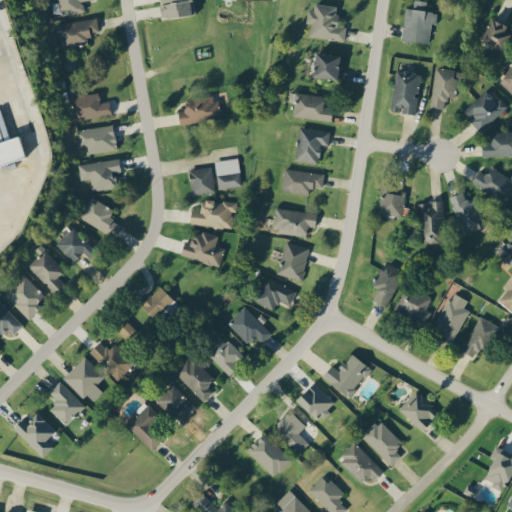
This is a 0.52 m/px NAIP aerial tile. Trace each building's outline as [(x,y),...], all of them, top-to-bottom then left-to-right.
[(57,0),(60,15),(84,11),(82,1),(85,0),(57,0)] [(158,0),(161,17),(194,13),(192,0),(158,0)] [(426,0),(424,0),(413,0),(412,8),(405,7),(401,39),(428,43),(431,22),(436,23),(437,12),(425,10),(426,0)] [(344,40),(346,26),(336,25),(338,6),(314,2),(313,10),(307,9),(305,22),(311,23),(310,36),(344,40)] [(510,25),(491,17),(481,40),(501,48),(510,25)] [(56,24),(60,49),(88,45),(86,35),(98,33),(96,18),(56,24)] [(340,53),(315,52),(314,77),(338,78),(340,53)] [(511,63),(497,79),(511,92),(511,63)] [(429,106),(444,108),(447,95),(455,97),(460,70),(436,66),(429,106)] [(415,113),(420,73),(395,69),(390,108),(401,110),(400,111),(415,113)] [(508,108),(501,98),(496,101),(488,90),(463,108),(478,130),(508,108)] [(111,114),(109,101),(100,102),(98,92),(70,97),(73,120),(111,114)] [(325,95),(296,92),(293,116),(331,120),(333,107),(324,106),(325,95)] [(179,122),(219,119),(216,95),(184,98),(185,111),(178,111),(179,122)] [(88,152),(116,149),(113,125),(75,128),(77,147),(87,146),(88,152)] [(330,131),(299,126),(294,160),(318,163),(320,144),(328,145),(330,131)] [(0,171),(17,166),(10,146),(0,149),(0,171)] [(219,189),(242,184),(236,157),(213,162),(219,189)] [(91,190),(116,187),(115,172),(120,171),(119,159),(78,163),(80,179),(90,178),(91,190)] [(214,191),(211,166),(188,169),(192,194),(214,191)] [(511,175),(510,178),(492,166),(486,174),(480,170),(473,180),(507,203),(511,196),(511,175)] [(323,188),(324,172),(283,169),(282,191),(308,193),(309,187),(323,188)] [(380,215),(403,216),(404,188),(381,187),(380,215)] [(467,203),(463,191),(451,195),(463,233),(482,226),(474,201),(467,203)] [(119,222),(109,218),(114,209),(88,198),(79,219),(115,234),(119,222)] [(237,202),(201,199),(200,209),(191,208),(190,224),(231,227),(233,211),(236,211),(237,202)] [(441,199),(429,200),(430,202),(418,203),(422,242),(445,240),(441,199)] [(317,212),(276,208),(273,232),(306,235),(307,226),(315,227),(317,212)] [(73,262),(82,251),(89,258),(96,250),(72,227),(55,245),(73,262)] [(180,254),(219,266),(224,247),(215,244),(217,236),(195,229),(191,242),(185,240),(180,254)] [(310,248),(286,241),(276,273),(300,280),(310,248)] [(26,264),(55,294),(65,285),(57,277),(65,270),(43,247),(26,264)] [(404,271),(385,261),(373,285),(378,288),(372,300),(386,307),(404,271)] [(511,312),(511,273),(502,286),(507,290),(498,299),(511,312)] [(29,318),(41,307),(38,303),(45,297),(24,274),(5,292),(29,318)] [(273,309),(277,299),(289,304),(296,290),(266,276),(254,300),(273,309)] [(139,304),(153,318),(174,299),(159,284),(139,304)] [(396,307),(422,320),(433,297),(407,285),(396,307)] [(468,300),(452,292),(432,330),(453,341),(469,310),(464,307),(468,300)] [(23,323),(0,302),(0,334),(0,335),(7,328),(14,334),(23,323)] [(262,323),(263,323),(246,305),(227,323),(248,344),(256,337),(261,342),(271,333),(262,323)] [(461,350),(474,357),(479,348),(484,350),(497,325),(480,316),(461,350)] [(115,329),(127,341),(137,331),(124,319),(115,329)] [(221,335),(205,352),(228,373),(243,356),(221,335)] [(88,352),(118,380),(134,362),(114,343),(108,350),(98,341),(88,352)] [(322,378),(351,396),(370,366),(350,353),(339,370),(330,364),(322,378)] [(202,401),(214,391),(207,383),(213,378),(192,355),(175,371),(202,401)] [(82,397),(104,376),(85,356),(62,377),(82,397)] [(84,406),(60,380),(49,391),(57,401),(49,408),(65,425),(84,406)] [(336,403),(315,381),(298,398),(319,420),(336,403)] [(154,399),(172,418),(190,402),(172,382),(154,399)] [(398,408),(421,430),(439,411),(416,389),(398,408)] [(153,449),(166,433),(153,423),(160,414),(147,403),(127,428),(153,449)] [(306,425),(291,411),(274,428),(299,453),(309,443),(298,433),(306,425)] [(23,418),(13,427),(42,458),(54,447),(46,439),(55,431),(38,412),(27,423),(23,418)] [(402,441),(378,419),(362,436),(391,465),(400,455),(394,449),(402,441)] [(291,459),(264,432),(246,450),(274,477),(291,459)] [(338,459),(361,481),(367,475),(373,481),(383,470),(354,442),(338,459)] [(511,473),(511,455),(494,448),(490,457),(493,459),(484,480),(505,490),(511,473)] [(342,511),(346,508),(337,499),(343,494),(324,474),(308,490),(329,511),(342,511)] [(279,511),(278,511),(310,511),(289,489),(276,502),(282,509),(279,511)] [(236,511),(225,500),(217,508),(203,494),(193,503),(200,511),(236,511)]
